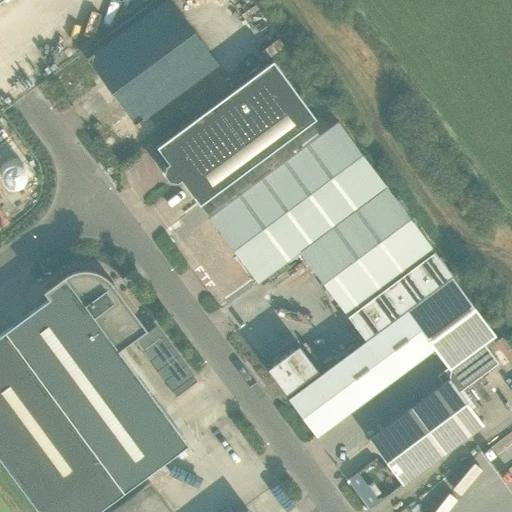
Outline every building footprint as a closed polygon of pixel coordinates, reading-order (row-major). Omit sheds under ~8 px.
[(67,18),(77,15),(84,10),(88,2),(88,0),(43,0),(44,3),(49,11),(57,17),(67,18)] [(169,0),(167,0),(87,60),(134,124),(216,63),(169,0)] [(177,182),(180,180),(199,205),(316,119),(273,61),(156,147),(168,164),(165,166),(164,174),(169,181),(177,182)] [(257,282),(299,251),(386,186),(338,121),(209,217),(257,282)] [(0,193),(9,196),(13,196),(17,195),(24,190),(28,183),(29,175),(27,168),(22,161),(14,158),(6,158),(0,160),(0,193)] [(434,251),(386,186),(299,251),(347,315),(366,340),(452,276),(434,251)] [(0,334),(0,458),(39,511),(96,511),(124,492),(188,444),(111,340),(137,320),(110,285),(107,281),(102,277),(97,275),(92,273),(86,272),(81,272),(75,273),(70,275),(65,279),(47,292),(51,297),(5,331),(0,334)] [(495,334),(452,276),(366,340),(288,398),(316,435),(433,348),(449,369),(482,344),(495,334)] [(154,327),(134,341),(172,392),(194,375),(193,374),(190,376),(154,327)] [(449,369),(443,373),(443,383),(449,378),(459,391),(496,363),(482,344),(449,369)] [(267,369),(285,393),(316,370),(298,346),(267,369)] [(443,383),(368,438),(402,485),(484,424),(459,391),(449,378),(443,383)] [(460,480),(466,488),(490,470),(484,461),(460,480)] [(172,511),(150,482),(109,511),(172,511)] [(367,487),(359,493),(369,507),(377,501),(367,487)]
